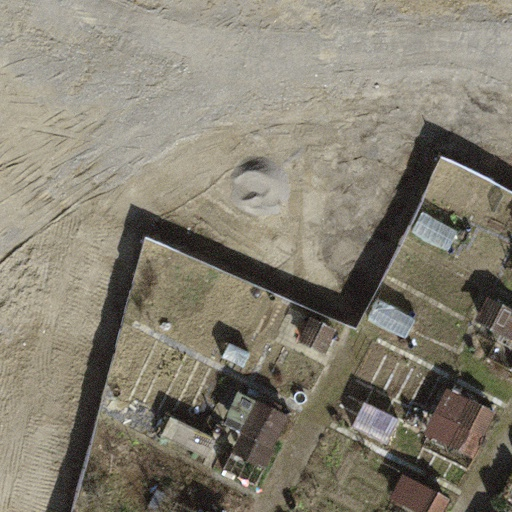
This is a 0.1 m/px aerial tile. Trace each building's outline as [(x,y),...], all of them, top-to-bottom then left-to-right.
[(481,237),(439,216),(430,235),(472,255),(481,237)] [(187,256),(161,249),(150,289),(176,296),(187,256)] [(254,360),(232,350),(223,367),(246,378),(254,360)] [(150,419),(175,361),(154,351),(128,410),(150,419)] [(217,371),(197,362),(186,387),(206,395),(217,371)] [(511,418),(511,400),(479,384),(468,406),(508,426),(511,418)] [(298,428),(277,418),(259,453),(280,464),(298,428)] [(461,430),(441,420),(432,437),(452,447),(461,430)] [(446,511),(451,502),(431,493),(421,511),(446,511)]
